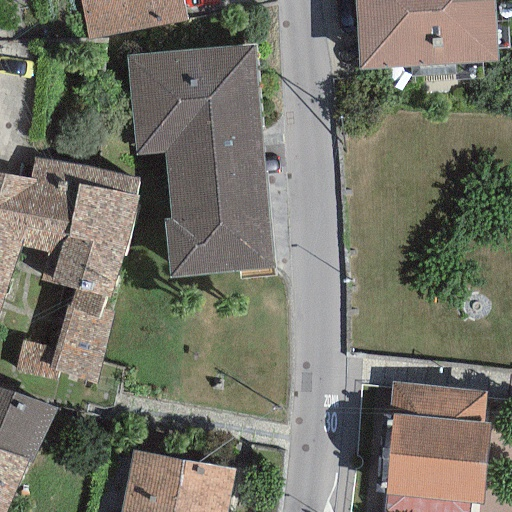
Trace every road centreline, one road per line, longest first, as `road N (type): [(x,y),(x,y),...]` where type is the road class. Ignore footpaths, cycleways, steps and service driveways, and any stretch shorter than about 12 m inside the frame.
road 1 (tertiary): [(308,511),(326,365),(296,0)]
road 2 (unknown): [(0,398),(78,415),(317,439)]
